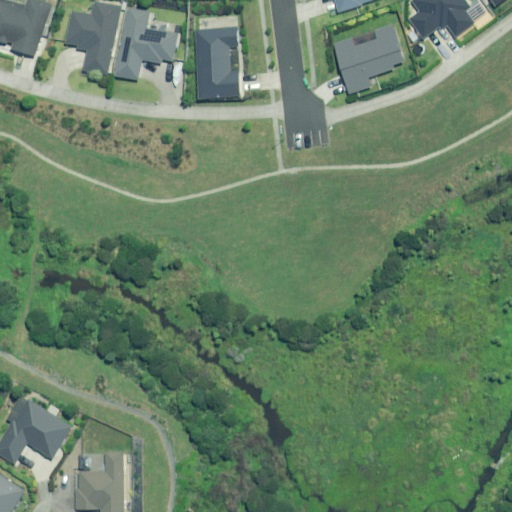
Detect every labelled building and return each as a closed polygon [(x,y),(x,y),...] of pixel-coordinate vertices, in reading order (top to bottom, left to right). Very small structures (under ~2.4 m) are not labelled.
[(0,0),(0,40),(12,44),(10,51),(37,58),(39,49),(52,6),(31,0),(28,0),(26,8),(0,0)] [(336,0),(341,13),(378,0),(336,0)] [(472,7),(466,0),(415,0),(413,2),(421,12),(411,20),(424,39),(446,22),(457,37),(476,23),(467,11),(472,7)] [(493,0),(489,3),(494,11),(508,0),(493,0)] [(121,7),(95,3),(93,16),(73,13),(68,44),(88,47),(84,71),(110,75),(121,7)] [(151,14),(129,10),(118,76),(142,81),(146,61),(163,64),(164,60),(175,62),(180,34),(148,29),(151,14)] [(409,66),(396,25),(377,31),(381,40),(357,48),(354,39),(336,45),(352,94),(375,87),(372,78),(409,66)] [(242,46),(241,29),(198,31),(202,100),(245,97),(243,72),(234,73),(232,47),(242,46)] [(0,442),(0,454),(15,463),(28,442),(55,457),(74,426),(30,399),(18,420),(14,418),(0,442)] [(76,488),(76,510),(102,510),(102,511),(126,511),(126,450),(107,450),(107,471),(81,471),(81,488),(76,488)] [(0,511),(10,511),(26,487),(0,472),(0,511)]
